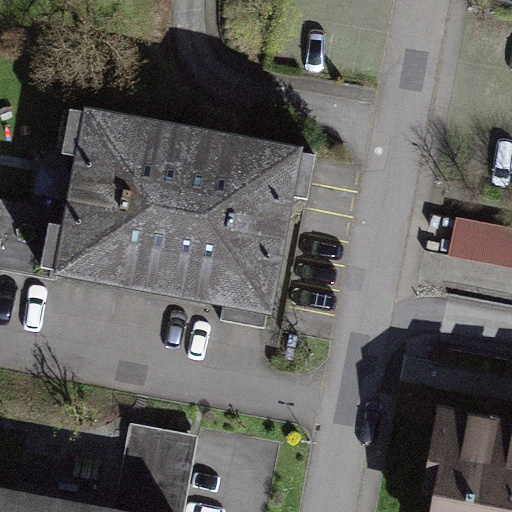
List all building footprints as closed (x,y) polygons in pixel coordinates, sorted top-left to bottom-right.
[(46,225),(35,278),(262,323),(294,167),(67,121),(46,225)] [(0,272),(35,278),(46,225),(0,217),(0,272)] [(511,229),(458,219),(451,255),(511,266),(511,229)] [(511,511),(511,433),(433,421),(418,511),(511,511)] [(113,511),(181,511),(194,442),(129,431),(113,511)] [(89,511),(0,496),(0,511),(89,511)]
